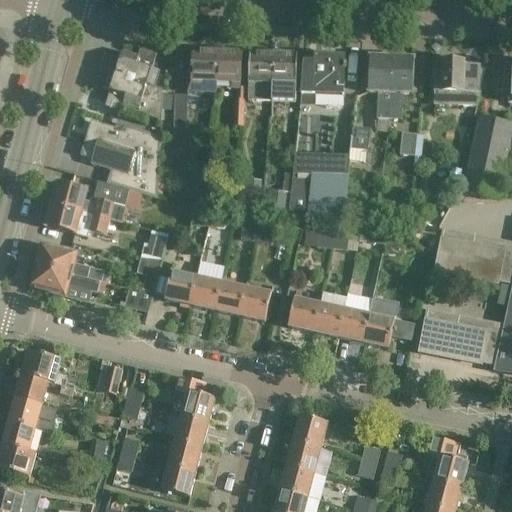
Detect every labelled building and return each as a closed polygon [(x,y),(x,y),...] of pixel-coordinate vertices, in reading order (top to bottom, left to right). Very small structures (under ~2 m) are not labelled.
[(156,73),(153,71),(157,56),(141,51),(139,58),(123,54),(121,61),(105,57),(100,73),(107,76),(103,91),(111,93),(106,109),(122,114),(125,107),(140,111),(138,116),(162,123),(163,112),(164,97),(164,92),(152,88),(156,73)] [(220,84),(220,53),(195,52),(194,72),(190,72),(189,94),(218,95),(218,84),(220,84)] [(233,89),(238,89),(237,113),(233,113),(232,124),(243,125),(246,90),(242,89),(243,54),(220,53),(220,84),(233,85),(233,89)] [(273,86),(274,55),(251,54),(249,103),(271,103),(273,86)] [(299,56),(274,55),(273,86),(271,103),(299,104),(299,56)] [(316,64),(305,63),(302,96),(327,97),(327,104),(331,108),(340,108),(344,105),(346,58),(316,57),(316,64)] [(391,121),(393,60),(371,59),(370,95),(379,95),(378,121),(391,121)] [(393,60),(391,121),(403,121),(405,96),(415,96),(416,61),(393,60)] [(460,63),(443,62),(443,73),(435,73),(434,107),(476,109),(480,93),(481,68),(460,67),(460,63)] [(177,97),(164,97),(163,112),(176,113),(177,97)] [(175,144),(188,144),(190,98),(177,97),(176,113),(175,144)] [(511,124),(479,117),(460,197),(497,198),(511,131),(511,124)] [(159,202),(161,139),(118,125),(116,131),(92,123),(82,158),(93,161),(92,166),(112,172),(108,186),(159,202)] [(372,131),(355,129),(352,157),(351,162),(365,164),(367,153),(369,153),(372,131)] [(425,138),(419,137),(403,135),(402,156),(422,159),(425,138)] [(343,222),(351,162),(352,157),(296,156),(290,198),(288,217),(343,222)] [(452,170),(448,188),(459,191),(463,172),(452,170)] [(263,196),(264,182),(248,181),(246,194),(263,196)] [(58,184),(53,206),(112,221),(122,224),(127,208),(115,204),(115,205),(98,201),(97,205),(86,203),(88,192),(58,184)] [(290,198),(267,196),(264,215),(288,217),(290,198)] [(53,206),(47,229),(88,240),(90,233),(107,238),(112,221),(53,206)] [(248,207),(247,215),(260,216),(261,208),(248,207)] [(211,214),(208,213),(197,212),(195,227),(210,229),(211,214)] [(227,215),(211,214),(210,229),(226,230),(227,215)] [(243,242),(258,244),(259,228),(244,227),(243,242)] [(273,229),(259,228),(258,244),(271,245),(273,229)] [(372,230),(371,245),(386,246),(388,231),(372,230)] [(388,231),(386,246),(401,248),(403,232),(388,231)] [(511,245),(444,232),(436,273),(511,288),(511,294),(505,327),(428,313),(420,354),(496,369),(495,373),(511,376),(511,245)] [(335,236),(310,233),(309,248),(333,251),(335,236)] [(168,244),(170,236),(154,234),(150,250),(145,249),(142,260),(162,265),(168,244)] [(176,246),(178,238),(170,236),(168,244),(172,247),(176,246)] [(348,252),(350,237),(335,236),(333,251),(348,252)] [(102,285),(105,273),(75,265),(77,255),(42,246),(37,268),(102,285)] [(155,295),(162,265),(142,260),(137,277),(146,280),(143,292),(154,295),(155,295)] [(104,297),(106,286),(102,285),(37,268),(31,289),(66,298),(69,288),(86,292),(104,297)] [(192,308),(198,279),(173,273),(166,303),(192,308)] [(198,279),(192,308),(216,314),(223,284),(198,279)] [(248,290),(223,284),(216,314),(242,319),(248,290)] [(154,295),(143,292),(130,289),(125,310),(149,316),(154,295)] [(248,290),(242,319),(266,325),(273,295),(248,290)] [(290,330),(315,335),(322,306),(296,300),(290,330)] [(347,311),(322,306),(315,335),(340,341),(347,311)] [(364,346),(371,317),(347,311),(340,341),(364,346)] [(396,322),(371,317),(364,346),(389,352),(396,322)] [(399,340),(411,343),(415,328),(402,326),(399,340)] [(28,353),(21,378),(48,385),(63,389),(65,381),(68,382),(68,379),(58,377),(62,362),(28,353)] [(118,393),(123,373),(109,369),(104,389),(118,393)] [(43,407),(48,385),(21,378),(15,400),(43,407)] [(65,381),(63,389),(75,392),(77,384),(68,382),(65,381)] [(73,400),(75,392),(63,389),(61,397),(73,400)] [(127,403),(142,407),(145,394),(130,390),(127,403)] [(187,393),(181,418),(210,425),(217,400),(187,393)] [(58,411),(43,407),(15,400),(9,423),(36,430),(53,434),(58,411)] [(142,407),(127,403),(123,419),(137,423),(142,407)] [(300,417),(294,443),(323,451),(330,425),(300,417)] [(97,426),(113,428),(114,420),(98,418),(97,426)] [(204,450),(210,425),(181,418),(174,442),(204,450)] [(30,454),(36,430),(9,423),(3,447),(30,454)] [(462,490),(469,465),(467,464),(468,458),(459,456),(461,446),(434,439),(430,454),(439,457),(433,482),(462,490)] [(121,454),(136,458),(140,444),(125,440),(121,454)] [(168,467),(198,474),(204,450),(174,442),(168,467)] [(316,476),(323,451),(294,443),(287,468),(316,476)] [(36,456),(30,454),(3,447),(0,458),(0,472),(30,480),(36,456)] [(377,465),(381,452),(366,448),(363,461),(377,465)] [(89,453),(88,463),(102,465),(104,455),(89,453)] [(132,473),(136,458),(121,454),(117,470),(132,473)] [(384,469),(399,473),(403,458),(388,454),(384,469)] [(377,465),(363,461),(358,478),(373,482),(377,465)] [(84,477),(98,481),(102,466),(88,463),(84,477)] [(191,500),(198,474),(168,467),(161,492),(191,500)] [(310,500),(316,476),(287,468),(281,492),(310,500)] [(384,469),(380,483),(395,487),(399,473),(384,469)] [(446,511),(456,511),(462,490),(433,482),(426,507),(446,511)] [(0,492),(0,511),(21,511),(25,499),(0,492)] [(306,511),(310,500),(281,492),(275,511),(306,511)] [(357,511),(368,511),(371,502),(357,498),(354,511),(357,511)] [(368,511),(384,511),(386,506),(371,502),(368,511)]
